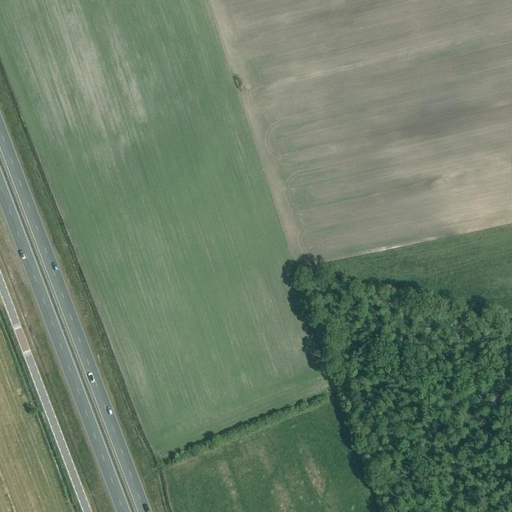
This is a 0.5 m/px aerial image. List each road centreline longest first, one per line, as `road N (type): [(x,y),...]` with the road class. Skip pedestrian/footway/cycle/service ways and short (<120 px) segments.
road 1 (trunk): [(143,511),(0,132)]
road 2 (trunk): [(0,186),(123,511)]
road 3 (unclassified): [(86,511),(0,283)]
